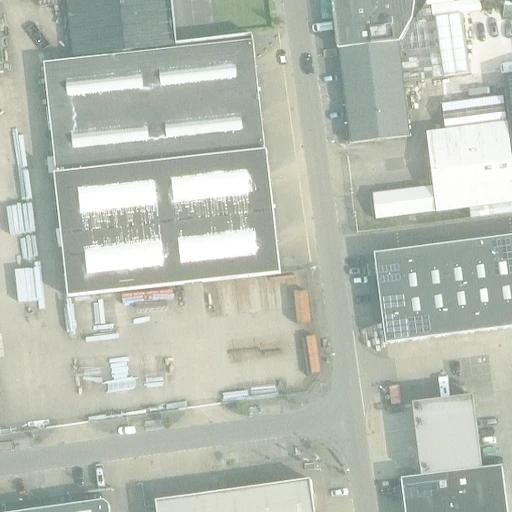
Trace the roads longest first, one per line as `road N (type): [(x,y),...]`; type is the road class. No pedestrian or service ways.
road 1 (unclassified): [(352,416),(296,0)]
road 2 (unclassified): [(0,460),(352,416)]
